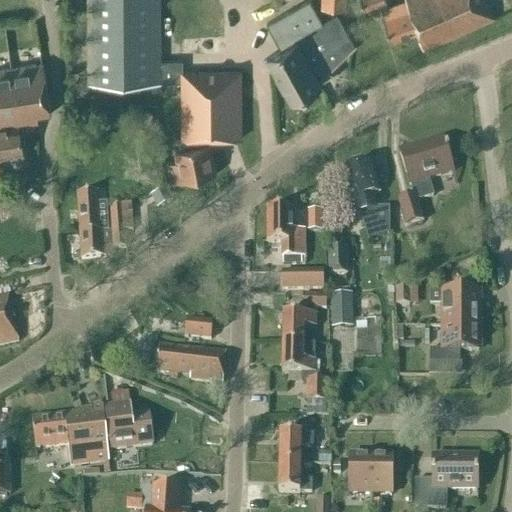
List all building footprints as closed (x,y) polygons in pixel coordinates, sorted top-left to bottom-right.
[(162,61),(161,0),(86,0),(87,84),(128,84),(139,83),(181,83),(181,136),(175,137),(176,142),(177,142),(178,150),(174,150),(177,162),(166,164),(170,183),(180,180),(180,181),(214,174),(207,139),(240,139),(240,72),(183,72),(183,60),(162,61)] [(344,9),(344,0),(320,0),(320,8),(344,9)] [(423,49),(493,18),(484,0),(407,0),(408,0),(388,8),(385,0),(361,0),(365,10),(382,4),(384,9),(382,10),(393,43),(418,33),(423,49)] [(291,102),(320,86),(318,82),(358,45),(357,44),(355,46),(337,13),(320,22),(309,1),(266,24),(280,50),(266,57),(291,102)] [(42,63),(0,69),(0,158),(23,154),(18,124),(37,121),(36,115),(50,112),(42,63)] [(139,83),(128,84),(128,92),(140,92),(139,83)] [(139,108),(130,128),(143,134),(152,114),(139,108)] [(428,181),(453,173),(443,140),(399,154),(409,186),(411,186),(414,196),(398,201),(406,227),(423,222),(417,202),(433,197),(428,181)] [(368,240),(388,233),(387,211),(378,211),(373,196),(379,194),(374,181),(373,181),(367,163),(344,170),(352,196),(346,198),(352,217),(360,215),(368,240)] [(166,191),(153,197),(158,209),(172,203),(166,191)] [(79,234),(108,232),(105,204),(98,205),(97,193),(76,195),(79,234)] [(133,231),(131,203),(110,209),(112,231),(108,232),(79,234),(81,260),(112,258),(114,256),(113,250),(126,249),(125,232),(133,231)] [(301,259),(305,259),(304,231),(293,231),(292,210),(267,210),(267,244),(282,244),(282,259),(283,259),(295,259),(301,259)] [(321,213),(309,213),(309,233),(321,233),(321,213)] [(329,276),(347,275),(346,247),(342,247),(329,248),(328,248),(329,276)] [(403,270),(396,271),(398,281),(406,279),(403,270)] [(322,273),(282,273),(283,291),(323,291),(322,273)] [(216,280),(204,282),(206,298),(218,297),(216,280)] [(409,289),(396,289),(397,306),(410,306),(409,289)] [(479,328),(479,293),(430,293),(430,306),(443,306),(443,328),(479,328)] [(303,309),(313,309),(325,310),(326,296),(303,296),(303,309)] [(351,296),(331,297),(332,330),(352,330),(351,296)] [(9,297),(0,299),(0,347),(19,343),(9,297)] [(312,316),(313,309),(303,309),(302,316),(284,315),(283,345),(303,345),(304,329),(315,329),(316,316),(312,316)] [(211,340),(213,322),(186,320),(184,338),(211,340)] [(430,351),(430,364),(430,377),(442,377),(442,364),(459,364),(459,352),(479,352),(479,328),(443,328),(443,351),(430,351)] [(283,345),(282,374),(302,375),(302,382),(308,382),(307,402),(307,414),(320,414),(328,414),(328,391),(328,382),(320,382),(318,382),(318,375),(314,375),(314,362),(315,346),(303,345),(283,345)] [(223,384),(226,353),(160,346),(157,374),(190,377),(190,381),(223,384)] [(112,407),(105,408),(110,452),(136,448),(153,446),(150,422),(149,414),(132,416),(130,405),(112,407)] [(70,467),(106,463),(100,410),(71,414),(71,416),(32,420),(35,451),(67,447),(70,467)] [(279,464),(300,464),(300,447),(313,448),(313,436),(301,436),(301,435),(280,434),(279,464)] [(329,453),(317,453),(318,463),(330,463),(329,453)] [(371,495),(371,457),(349,457),(349,494),(371,495)] [(371,457),(371,495),(393,495),(393,457),(371,457)] [(477,492),(478,458),(433,457),(432,481),(416,481),(415,509),(447,509),(447,492),(477,492)] [(0,460),(0,496),(10,496),(9,460),(0,460)] [(300,464),(279,464),(279,494),(299,494),(299,493),(311,493),(312,482),(299,482),(300,464)] [(176,511),(177,506),(179,506),(180,490),(154,488),(152,511),(146,510),(145,511),(176,511)] [(140,509),(141,499),(130,498),(129,508),(140,509)] [(316,500),(316,511),(328,511),(329,501),(316,500)] [(381,511),(382,503),(375,503),(374,511),(381,511)]
